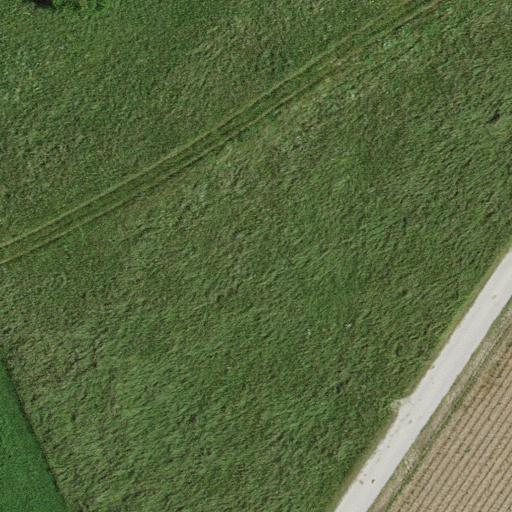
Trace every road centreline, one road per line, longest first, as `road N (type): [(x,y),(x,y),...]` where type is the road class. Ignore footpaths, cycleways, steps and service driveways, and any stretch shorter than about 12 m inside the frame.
road 1 (track): [(415,0),(0,248)]
road 2 (track): [(325,511),(511,220)]
